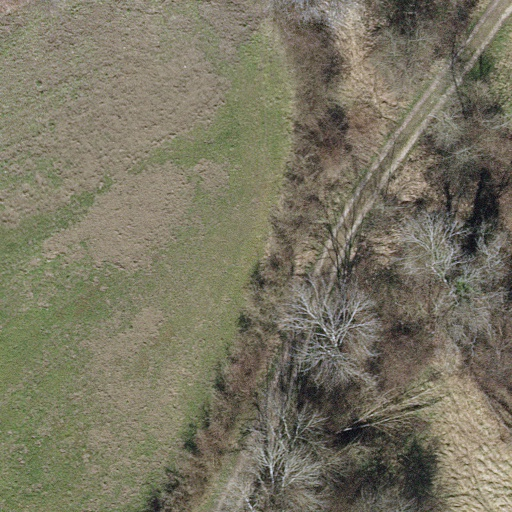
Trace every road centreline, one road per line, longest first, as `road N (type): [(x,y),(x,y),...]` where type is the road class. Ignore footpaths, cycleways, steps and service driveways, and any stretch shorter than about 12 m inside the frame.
road 1 (track): [(511,0),(403,152),(331,288),(235,511)]
road 2 (track): [(403,152),(482,281),(511,388)]
